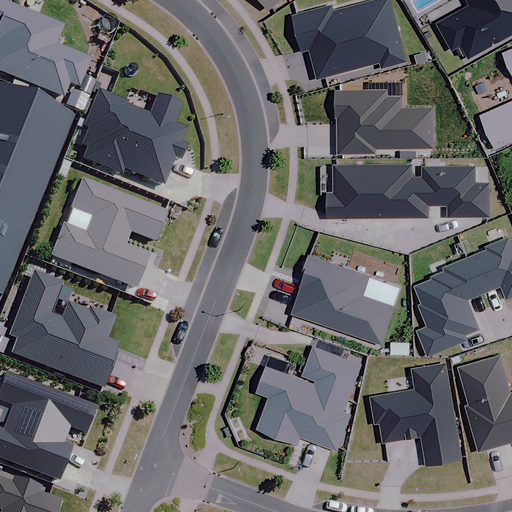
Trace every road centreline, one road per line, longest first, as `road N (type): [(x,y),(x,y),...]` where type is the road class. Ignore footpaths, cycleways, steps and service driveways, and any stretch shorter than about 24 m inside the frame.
road 1 (residential): [(153,467),(248,213),(257,154),(252,110),(235,68),(177,0)]
road 2 (residential): [(278,511),(153,467)]
